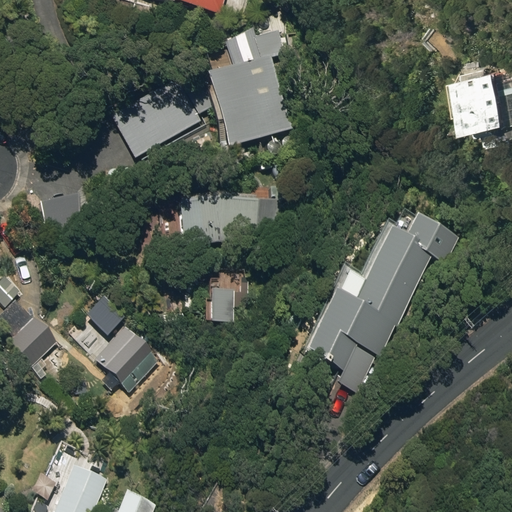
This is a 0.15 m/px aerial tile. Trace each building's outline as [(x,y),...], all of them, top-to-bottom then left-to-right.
[(180,0),(220,14),(224,0),(180,0)] [(266,60),(203,78),(223,149),(286,132),(266,60)] [(460,142),(471,125),(507,119),(511,117),(511,88),(501,91),(497,69),(456,76),(463,113),(461,116),(459,114),(446,133),(460,142)] [(176,82),(108,119),(132,163),(200,127),(176,82)] [(267,189),(267,201),(168,204),(182,252),(253,251),(252,212),(279,211),(279,189),(267,189)] [(332,291),(299,354),(336,373),(326,392),(352,405),(427,262),(442,269),(456,241),(414,219),(402,243),(388,235),(353,302),(332,291)] [(236,276),(206,275),(205,326),(235,327),(236,276)] [(0,311),(0,340),(4,344),(2,345),(27,370),(54,344),(30,319),(28,321),(13,305),(6,312),(3,309),(0,311)] [(104,375),(97,382),(106,392),(114,384),(123,392),(157,357),(124,326),(90,361),(104,375)] [(67,467),(48,511),(91,511),(104,483),(67,467)] [(214,484),(198,511),(225,511),(235,496),(214,484)] [(146,511),(147,509),(114,498),(109,511),(146,511)]
